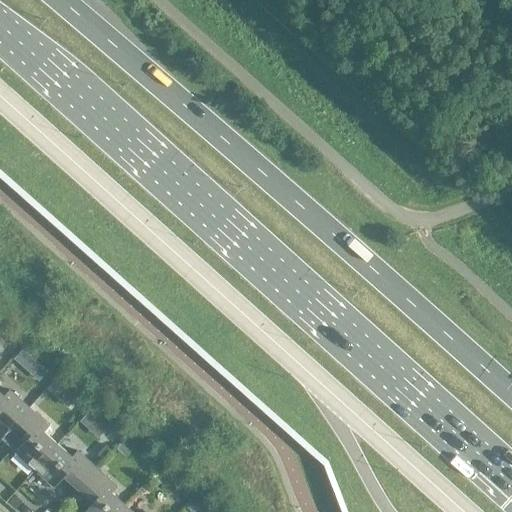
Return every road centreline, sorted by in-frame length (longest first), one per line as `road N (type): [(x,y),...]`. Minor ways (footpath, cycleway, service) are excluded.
road 1 (trunk): [(0,24),(511,476)]
road 2 (trunk): [(511,393),(61,0)]
